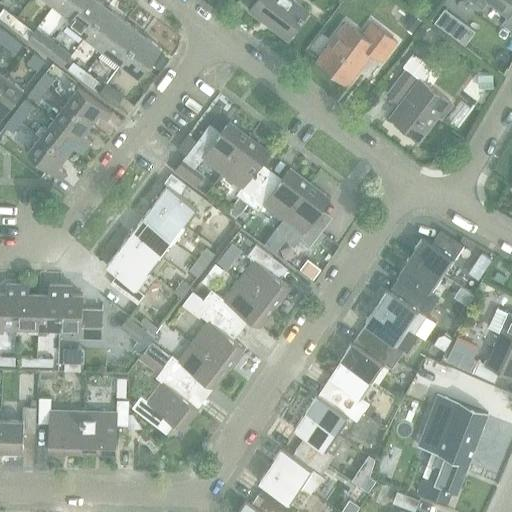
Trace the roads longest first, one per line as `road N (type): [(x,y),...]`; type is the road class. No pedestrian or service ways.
road 1 (residential): [(0,489),(175,496),(208,482),(409,182)]
road 2 (residential): [(0,257),(48,255),(211,32)]
road 3 (residential): [(409,182),(211,32)]
road 4 (residential): [(449,206),(511,90)]
